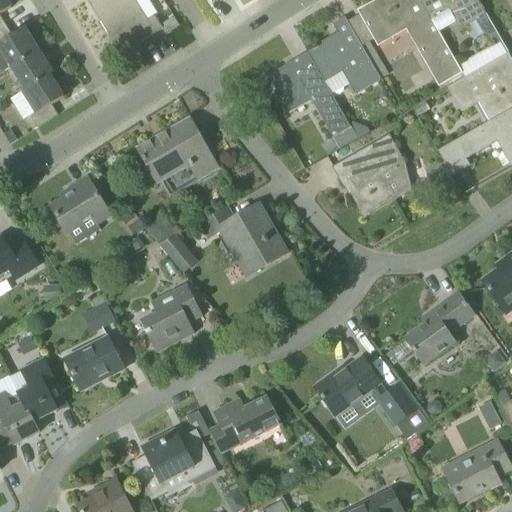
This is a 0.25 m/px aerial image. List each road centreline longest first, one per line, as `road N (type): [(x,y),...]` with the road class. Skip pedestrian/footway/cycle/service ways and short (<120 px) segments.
road 1 (residential): [(34,511),(47,477),(104,421),(187,377),(302,341),(355,294),(361,264)]
road 2 (residential): [(361,264),(336,245),(194,69)]
road 3 (residential): [(361,264),(418,266),(441,258),(511,210)]
road 4 (residential): [(119,114),(49,0)]
road 5 (residential): [(0,172),(61,149),(119,114)]
